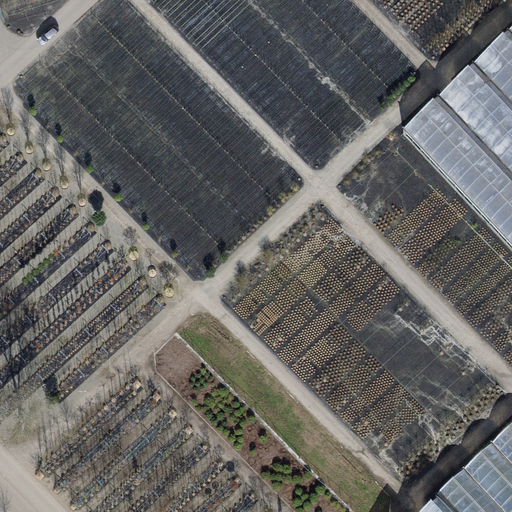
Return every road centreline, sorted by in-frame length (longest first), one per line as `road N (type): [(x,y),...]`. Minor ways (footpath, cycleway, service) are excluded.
road 1 (track): [(0,82),(207,295),(511,9)]
road 2 (track): [(13,467),(207,295),(413,500),(511,407)]
road 3 (track): [(139,0),(511,379)]
road 4 (track): [(0,223),(282,511)]
